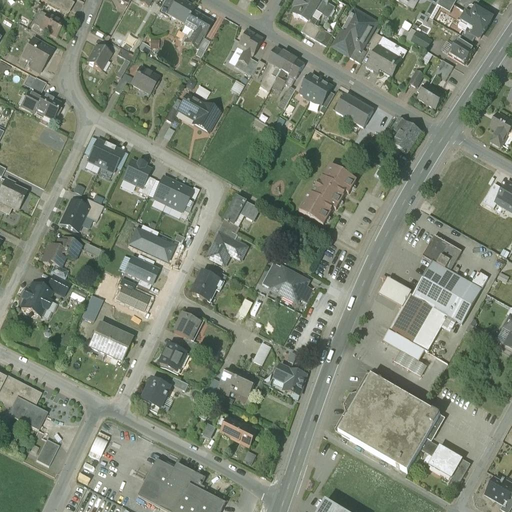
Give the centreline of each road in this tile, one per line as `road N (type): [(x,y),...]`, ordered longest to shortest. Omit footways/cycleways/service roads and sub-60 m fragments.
road 1 (residential): [(92,114),(218,187),(117,412)]
road 2 (secondary): [(446,133),(374,259),(307,428)]
road 3 (residential): [(92,114),(0,313)]
road 4 (residential): [(446,133),(260,32)]
road 5 (residential): [(117,412),(283,499)]
road 6 (residential): [(458,509),(307,428)]
road 7 (residential): [(94,0),(71,76),(92,114)]
road 8 (secondary): [(511,32),(446,133)]
road 9 (residential): [(99,403),(48,511)]
